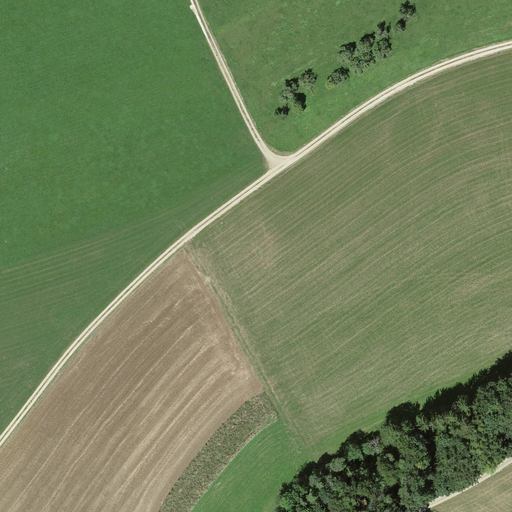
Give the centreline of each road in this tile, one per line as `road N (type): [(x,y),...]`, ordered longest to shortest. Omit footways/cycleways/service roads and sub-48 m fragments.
road 1 (track): [(0,437),(108,308),(199,226),(369,102),(429,68),(511,43)]
road 2 (track): [(276,167),(249,135),(188,0)]
